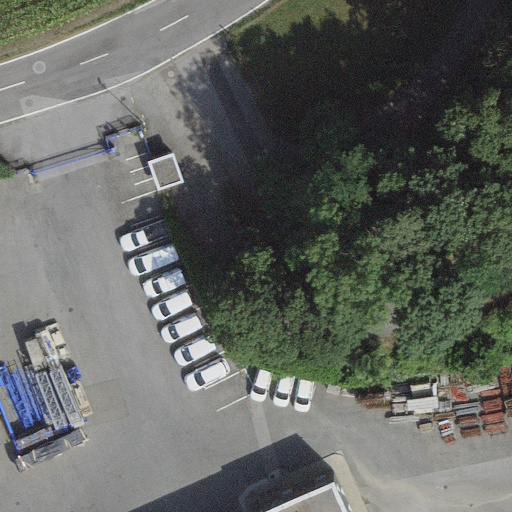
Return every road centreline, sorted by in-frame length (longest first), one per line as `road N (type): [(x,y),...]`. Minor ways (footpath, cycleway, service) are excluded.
road 1 (unknown): [(25,79),(89,248),(136,321),(176,420),(152,511)]
road 2 (unclassified): [(242,184),(268,313),(397,330),(511,265)]
road 3 (residential): [(483,0),(439,71),(347,146),(242,184)]
road 4 (residential): [(242,184),(159,32)]
road 5 (residential): [(159,32),(0,88)]
